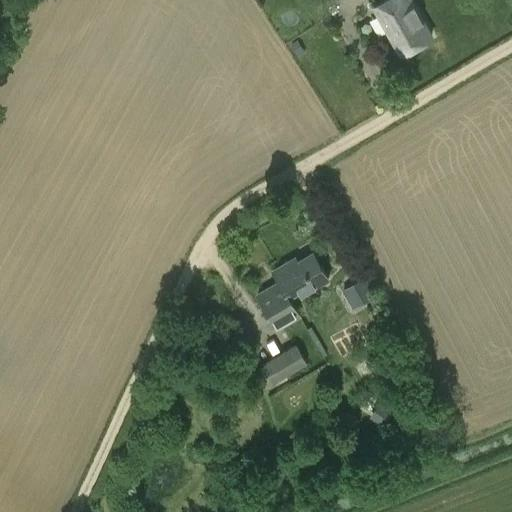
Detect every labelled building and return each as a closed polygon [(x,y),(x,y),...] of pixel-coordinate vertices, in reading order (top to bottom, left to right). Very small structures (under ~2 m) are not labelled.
[(401,54),(430,37),(409,0),(386,0),(374,7),(401,54)] [(287,295),(298,289),(300,293),(327,277),(312,253),(292,265),(289,261),(273,271),(279,282),(280,281),(287,295)] [(364,276),(342,289),(353,308),(375,295),(364,276)] [(280,281),(279,282),(257,294),(277,327),(299,314),(287,295),(280,281)] [(271,384),(307,362),(295,343),(260,365),(271,384)] [(270,453),(267,482),(283,484),(286,455),(270,453)]
